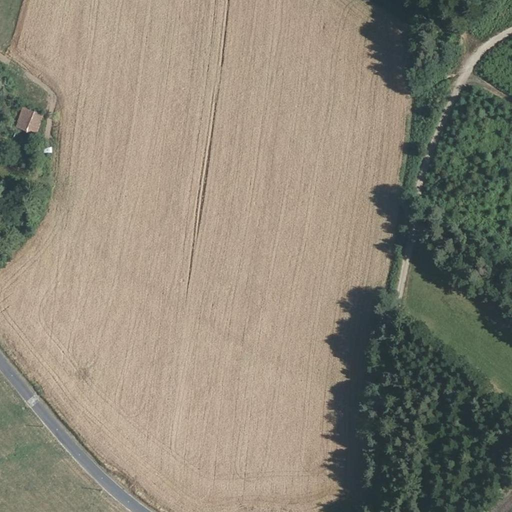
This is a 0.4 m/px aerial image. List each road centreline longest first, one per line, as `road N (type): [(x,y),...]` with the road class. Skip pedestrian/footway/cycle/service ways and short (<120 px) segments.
road 1 (track): [(385,511),(385,460),(418,240),(466,72)]
road 2 (tertiary): [(0,357),(104,482),(141,511)]
